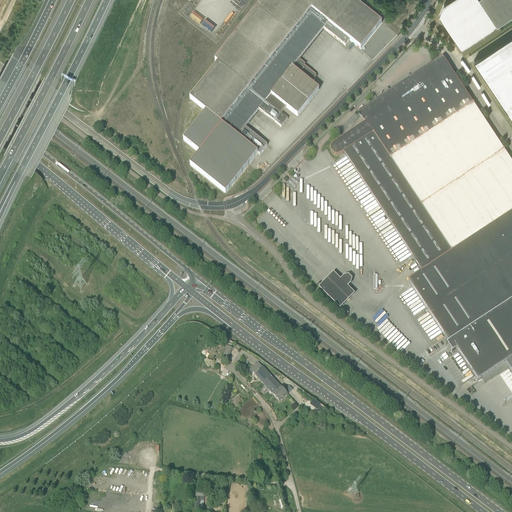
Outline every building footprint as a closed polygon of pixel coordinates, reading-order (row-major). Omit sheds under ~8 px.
[(350,41),(361,50),(382,23),(352,0),(263,0),(215,61),(218,63),(190,99),(205,111),(206,112),(183,140),(199,153),(190,165),(225,193),(258,153),(260,155),(267,146),(245,128),(265,102),(281,115),(286,108),(298,117),(319,90),(311,84),(316,78),(316,76),(304,66),(305,65),(299,60),(324,29),(345,47),(350,41)] [(511,0),(479,0),(497,27),(511,16),(511,0)] [(213,29),(224,17),(214,9),(204,21),(213,29)] [(511,34),(473,60),(511,115),(511,34)] [(335,156),(336,156),(337,156),(338,156),(339,156),(340,156),(341,155),(344,153),(423,273),(408,282),(449,343),(446,345),(452,354),(457,351),(478,382),(505,364),(511,374),(511,163),(442,58),(389,94),(359,113),(360,114),(361,116),(346,136),(344,139),(343,139),(342,138),(341,139),(334,144),(333,144),(332,145),(331,146),(331,147),(331,148),(330,149),(330,150),(331,151),(331,152),(331,153),(332,154),(333,154),(333,155),(334,155),(335,156)] [(353,295),(346,288),(339,281),(333,275),(327,282),(320,288),(340,308),(353,295)] [(227,361),(232,348),(227,346),(222,358),(227,361)] [(259,363),(251,370),(280,402),(288,395),(259,363)] [(197,497),(197,502),(194,502),(193,510),(196,510),(195,511),(203,511),(203,508),(200,508),(201,501),(204,501),(205,494),(195,493),(195,497),(197,497)]
